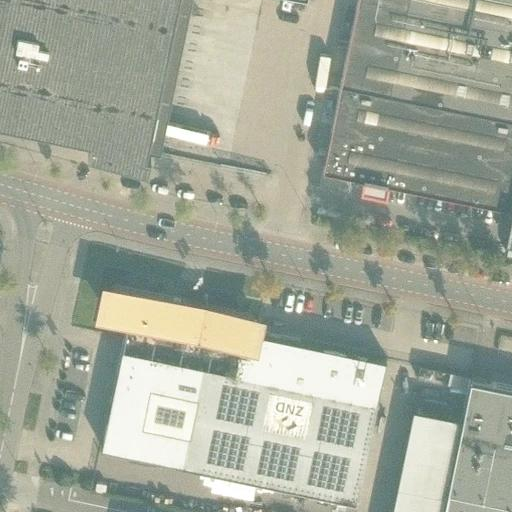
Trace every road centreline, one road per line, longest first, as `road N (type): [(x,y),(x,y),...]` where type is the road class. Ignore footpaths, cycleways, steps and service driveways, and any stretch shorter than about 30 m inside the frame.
road 1 (tertiary): [(511,308),(52,204)]
road 2 (unknown): [(0,442),(297,511)]
road 3 (unknown): [(293,263),(336,0)]
road 4 (unclassified): [(52,204),(0,442)]
road 5 (unknown): [(374,511),(404,380)]
